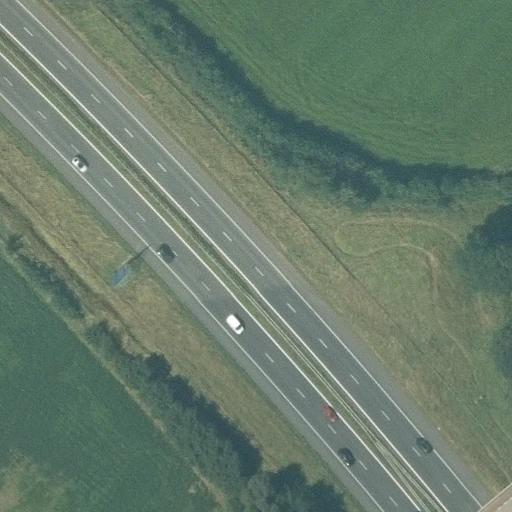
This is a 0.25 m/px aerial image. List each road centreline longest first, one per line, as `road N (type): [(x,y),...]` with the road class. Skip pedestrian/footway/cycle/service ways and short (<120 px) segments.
road 1 (motorway): [(464,511),(278,294),(0,7)]
road 2 (motorway): [(0,79),(241,329),(398,511)]
